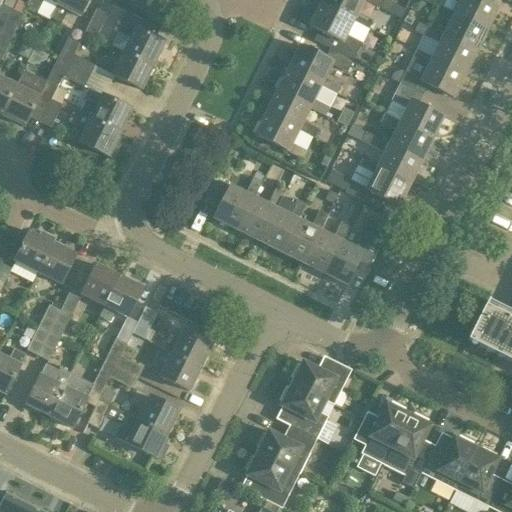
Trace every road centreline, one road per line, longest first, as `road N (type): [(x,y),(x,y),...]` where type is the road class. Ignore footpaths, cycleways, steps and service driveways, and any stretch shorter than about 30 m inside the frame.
road 1 (residential): [(378,343),(395,331),(511,97)]
road 2 (residential): [(123,220),(224,5)]
road 3 (residential): [(273,310),(179,504),(161,509)]
road 4 (residential): [(273,310),(157,253),(123,220)]
road 5 (residential): [(123,220),(92,228),(25,197),(18,159),(0,150)]
road 6 (residential): [(141,511),(0,442)]
road 7 (residential): [(511,423),(407,370),(378,343)]
